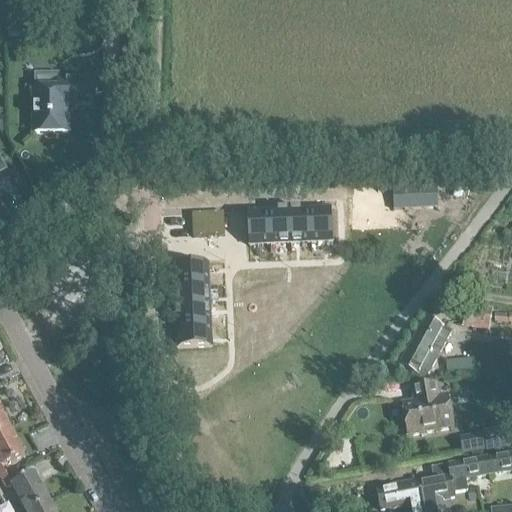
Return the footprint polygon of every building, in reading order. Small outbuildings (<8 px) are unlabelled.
[(32,39),(48,39),(47,25),(31,26),(32,39)] [(112,26),(102,25),(102,40),(112,41),(112,26)] [(119,71),(107,71),(107,80),(119,80),(119,71)] [(61,91),(33,91),(34,135),(69,135),(68,110),(95,110),(94,80),(61,80),(61,91)] [(394,187),(394,211),(410,210),(409,186),(394,187)] [(310,209),(312,245),(334,244),(332,208),(310,209)] [(290,210),(291,246),(312,245),(310,209),(290,210)] [(269,211),(271,247),(291,246),(290,210),(269,211)] [(247,212),(249,248),(271,247),(269,211),(247,212)] [(174,266),(175,288),(211,287),(210,265),(174,266)] [(175,288),(175,309),(211,307),(211,287),(175,288)] [(466,305),(462,328),(489,333),(494,310),(466,305)] [(175,309),(176,329),(212,328),(211,307),(175,309)] [(511,316),(496,315),(496,325),(511,326),(511,316)] [(426,318),(414,342),(440,356),(453,333),(426,318)] [(176,329),(177,351),(213,350),(212,328),(176,329)] [(419,375),(420,372),(429,377),(440,356),(414,342),(401,365),(419,375)] [(473,362),(440,365),(442,379),(474,376),(473,362)] [(412,402),(401,404),(407,439),(455,430),(448,396),(440,397),(438,385),(410,390),(412,402)] [(0,434),(10,429),(0,410),(0,434)] [(0,465),(2,469),(0,469),(0,481),(0,482),(12,475),(7,466),(25,457),(10,429),(0,434),(0,465)] [(497,450),(497,449),(508,447),(505,434),(495,436),(495,435),(466,441),(469,456),(497,450)] [(133,441),(124,447),(134,464),(143,459),(133,441)] [(433,479),(418,482),(422,511),(445,511),(444,501),(455,499),(454,495),(465,493),(463,483),(511,473),(511,453),(447,465),(448,466),(431,469),(433,479)] [(17,484),(12,475),(0,482),(5,491),(12,488),(25,511),(30,511),(49,502),(34,475),(17,484)] [(381,511),(386,511),(406,508),(407,511),(422,511),(418,482),(377,490),(378,496),(375,496),(377,507),(380,507),(381,511)] [(54,511),(49,502),(30,511),(54,511)]
